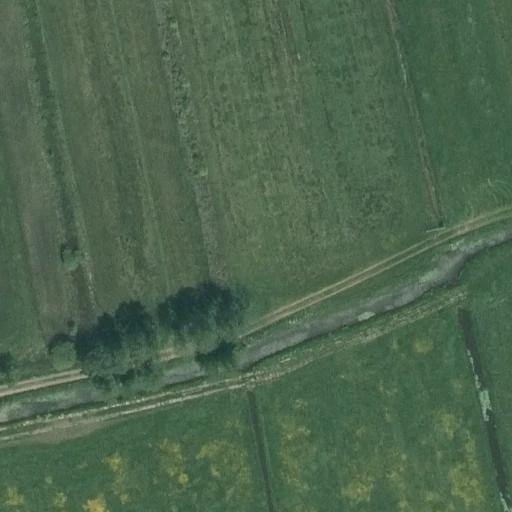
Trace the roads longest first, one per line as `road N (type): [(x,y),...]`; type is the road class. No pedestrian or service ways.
road 1 (track): [(0,437),(256,383),(511,270)]
road 2 (track): [(0,392),(174,351)]
